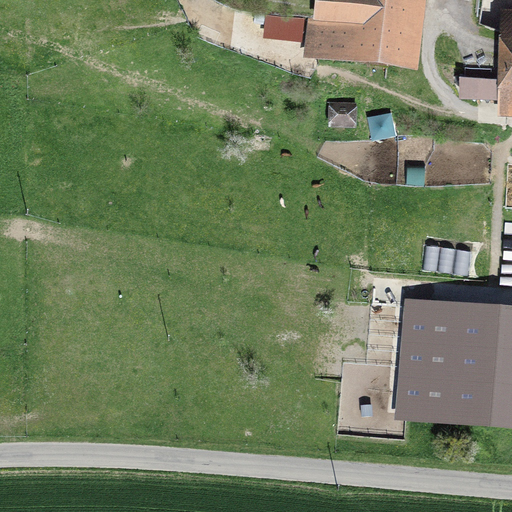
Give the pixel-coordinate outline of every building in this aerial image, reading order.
[(314,55),(354,60),(404,66),(411,0),(316,0),(315,17),(319,17),(314,55)] [(265,6),(264,32),(303,34),(305,9),(265,6)] [(511,98),(511,32),(507,32),(506,60),(509,60),(509,72),(465,70),(464,96),(508,97),(508,98),(511,98)] [(353,108),(333,108),(333,124),(352,125),(353,108)] [(511,315),(415,308),(406,415),(511,423),(511,315)]
